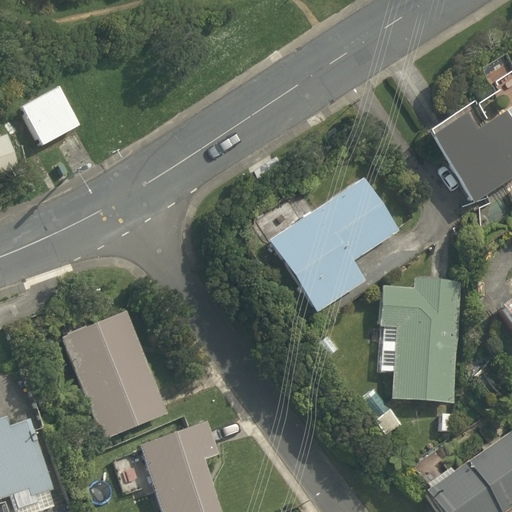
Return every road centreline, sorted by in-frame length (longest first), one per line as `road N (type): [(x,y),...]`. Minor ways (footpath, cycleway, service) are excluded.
road 1 (residential): [(117,201),(344,511)]
road 2 (tertiary): [(117,201),(239,142),(343,56),(430,0)]
road 3 (tertiary): [(0,257),(117,201)]
